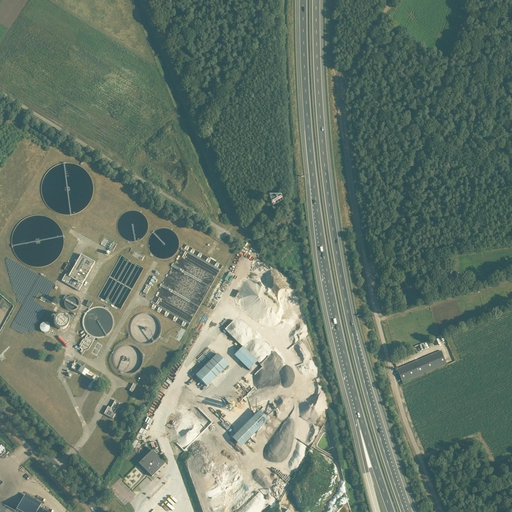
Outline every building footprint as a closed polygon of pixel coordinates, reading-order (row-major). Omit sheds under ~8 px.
[(216,277),(222,265),(186,245),(185,249),(183,248),(178,256),(181,258),(181,261),(179,259),(178,261),(180,261),(177,261),(177,262),(179,263),(179,267),(185,271),(186,269),(192,269),(192,272),(192,271),(195,273),(195,271),(203,271),(203,274),(205,274),(208,276),(209,274),(210,275),(212,275),(216,277)] [(79,291),(95,262),(81,255),(69,276),(65,274),(62,281),(79,291)] [(445,262),(440,265),(446,276),(452,273),(445,262)] [(78,305),(78,304),(78,303),(78,301),(77,300),(76,299),(75,298),(74,297),(73,297),(72,297),(70,297),(69,297),(68,298),(67,299),(66,300),(65,301),(65,302),(65,304),(65,305),(65,306),(66,307),(67,309),(68,309),(69,310),(71,310),(72,310),(74,310),(75,310),(76,309),(77,308),(78,307),(78,306),(78,305)] [(159,330),(160,328),(159,325),(158,322),(157,319),(155,317),(152,315),(149,314),(147,313),(144,313),(141,313),(138,314),(136,316),(134,317),(132,320),(130,323),(130,325),(129,328),(130,331),(131,334),(132,337),(134,339),(137,341),(140,342),(143,343),(145,343),(148,342),(151,341),(153,340),(155,339),(156,338),(157,335),(159,333),(159,330)] [(68,323),(68,322),(68,320),(68,319),(67,318),(66,316),(65,315),(63,315),(62,315),(61,315),(59,315),(58,315),(57,316),(56,317),(55,318),(55,319),(54,321),(54,322),(54,323),(55,325),(55,326),(56,327),(57,327),(59,328),(60,329),(62,329),(63,329),(64,328),(66,327),(67,326),(67,325),(68,324),(68,323)] [(50,330),(50,328),(50,327),(50,326),(49,325),(48,324),(47,323),(45,323),(43,323),(42,324),(41,325),(40,326),(40,328),(40,330),(41,331),(42,332),(42,333),(44,333),(45,333),(47,333),(49,332),(50,330)] [(94,340),(86,336),(80,348),(82,349),(80,352),(83,354),(85,351),(89,350),(94,340)] [(141,362),(141,359),(141,356),(140,353),(139,350),(137,348),(134,346),(132,345),(128,344),(126,344),(122,344),(120,345),(117,347),(115,349),(113,351),(112,354),(112,356),(111,359),(112,363),(113,365),(114,368),(116,370),(118,371),(121,373),(124,373),(126,374),(129,373),(132,373),(135,371),(137,369),(139,367),(140,364),(141,362)] [(242,346),(233,355),(248,370),(257,361),(242,346)] [(403,383),(447,364),(442,351),(397,369),(403,383)] [(196,376),(207,387),(228,365),(217,354),(196,376)] [(104,379),(75,363),(72,368),(97,382),(98,380),(101,383),(104,379)] [(108,406),(103,414),(113,419),(116,414),(115,413),(120,403),(115,400),(111,408),(108,406)] [(241,447),(268,420),(258,410),(231,438),(241,447)] [(152,450),(139,464),(152,477),(165,464),(152,450)] [(0,511),(48,511),(39,507),(41,503),(25,494),(14,511),(10,510),(0,504),(0,511)]
